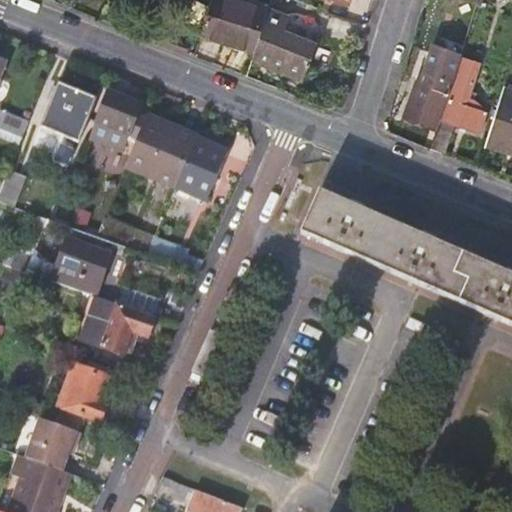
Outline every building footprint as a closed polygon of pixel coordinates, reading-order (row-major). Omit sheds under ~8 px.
[(234,46),(254,52),(268,10),(236,0),(212,0),(202,32),(235,43),(234,46)] [(336,16),(366,24),(370,11),(372,6),(366,4),(367,0),(328,0),(326,8),(337,11),(336,16)] [(254,52),(252,60),(300,79),(314,46),(281,32),(287,19),(268,10),(254,52)] [(439,36),(435,46),(459,54),(462,45),(439,36)] [(434,127),(459,54),(435,46),(432,45),(419,82),(415,81),(403,116),(434,127)] [(483,108),(473,101),(474,100),(468,98),(478,65),(461,59),(441,121),(478,132),(484,113),(481,112),(483,108)] [(94,97),(56,81),(39,124),(77,140),(94,97)] [(484,144),(511,153),(511,92),(502,89),(484,144)] [(136,139),(145,118),(136,114),(140,104),(106,90),(94,121),(136,139)] [(0,112),(0,128),(22,136),(28,120),(2,109),(0,112)] [(136,139),(130,155),(125,167),(174,188),(195,139),(145,118),(136,139)] [(94,121),(88,137),(130,155),(136,139),(94,121)] [(452,127),(439,123),(431,149),(444,154),(452,127)] [(225,152),(195,139),(174,188),(205,199),(225,152)] [(24,174),(9,167),(1,187),(0,189),(0,200),(12,205),(24,174)] [(426,243),(415,238),(355,211),(345,207),(314,192),(294,237),(511,334),(511,280),(511,281),(500,276),(426,243)] [(57,220),(47,217),(41,233),(51,237),(57,220)] [(155,236),(147,253),(163,260),(169,242),(155,236)] [(76,243),(75,246),(63,242),(54,269),(99,285),(109,255),(76,243)] [(10,265),(26,271),(33,254),(17,247),(10,265)] [(163,260),(147,253),(130,247),(124,264),(128,270),(188,293),(197,272),(163,260)] [(40,275),(26,271),(20,285),(34,290),(40,275)] [(34,290),(20,285),(17,293),(31,299),(34,290)] [(145,335),(152,317),(94,296),(79,338),(122,353),(132,330),(145,335)] [(71,363),(56,406),(99,421),(105,405),(97,402),(106,377),(102,375),(103,369),(87,362),(85,369),(71,363)] [(39,419),(25,457),(59,470),(65,453),(71,455),(79,433),(39,419)] [(70,474),(59,470),(25,457),(18,455),(10,474),(20,479),(28,482),(22,498),(14,494),(6,511),(50,511),(48,511),(56,491),(62,494),(70,474)] [(162,490),(182,496),(186,483),(166,477),(162,490)] [(28,482),(20,479),(14,494),(22,498),(28,482)] [(186,511),(238,511),(241,508),(195,490),(186,511)] [(48,511),(50,511),(55,511),(62,494),(56,491),(48,511)]
